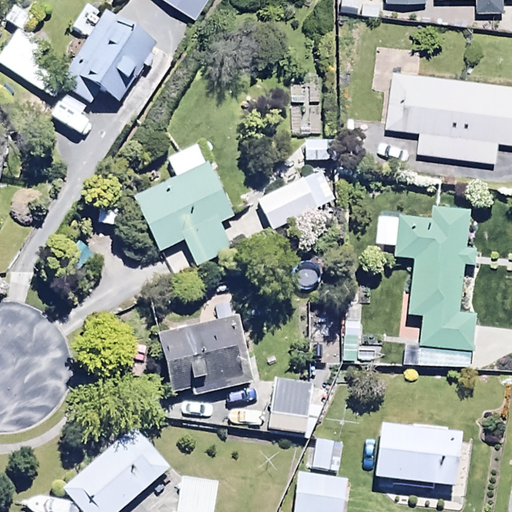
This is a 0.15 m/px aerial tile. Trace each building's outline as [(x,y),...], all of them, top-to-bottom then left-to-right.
[(162,0),(191,19),(203,0),(162,0)] [(473,0),(474,12),(500,12),(499,0),(473,0)] [(13,32),(0,52),(0,68),(50,101),(58,89),(88,108),(98,94),(115,106),(140,68),(145,71),(160,49),(89,2),(71,30),(85,39),(60,77),(38,63),(45,53),(13,32)] [(511,87),(390,73),(383,130),(416,135),(414,155),(492,164),(492,159),(497,160),(498,150),(494,149),(495,144),(511,145),(511,87)] [(325,140),(301,141),(301,164),(325,164),(325,140)] [(129,197),(130,201),(156,256),(181,244),(194,272),(230,256),(215,224),(229,218),(195,145),(164,159),(172,177),(129,197)] [(310,174),(252,203),(268,234),(326,204),(310,174)] [(464,251),(468,215),(432,213),(431,222),(398,220),(398,215),(387,215),(387,223),(375,223),(373,260),(409,262),(406,319),(406,332),(417,332),(416,369),(465,371),(467,356),(469,356),(474,316),(456,314),(462,268),(472,270),(474,253),(464,251)] [(233,318),(153,338),(167,397),(186,393),(188,400),(249,385),(233,318)] [(339,363),(354,364),(356,329),(340,329),(339,363)] [(307,387),(271,383),(265,432),(301,436),(307,387)] [(406,430),(377,427),(370,480),(449,490),(456,437),(442,436),(442,431),(407,426),(406,430)] [(131,428),(58,489),(76,511),(120,511),(168,473),(131,428)] [(309,442),(304,470),(333,474),(337,446),(309,442)] [(339,511),(343,481),(295,475),(290,511),(339,511)] [(211,511),(216,485),(177,478),(171,511),(211,511)]
